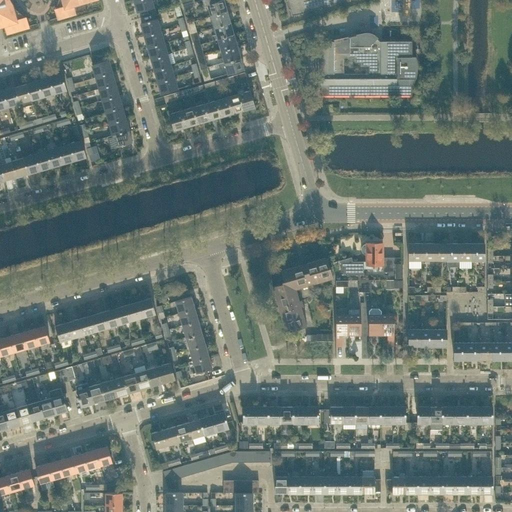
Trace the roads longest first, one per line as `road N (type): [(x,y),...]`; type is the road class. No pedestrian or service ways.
road 1 (residential): [(511,382),(244,382)]
road 2 (residential): [(0,309),(210,248)]
road 3 (tertiary): [(511,213),(318,217)]
road 4 (residential): [(0,206),(159,159)]
road 5 (residential): [(244,382),(210,248)]
road 6 (residential): [(159,159),(290,120)]
road 7 (residential): [(159,159),(121,29)]
road 8 (residential): [(122,416),(0,453)]
road 9 (residential): [(244,382),(122,416)]
road 10 (residential): [(0,65),(121,29)]
road 11 (tertiary): [(290,120),(254,0)]
road 12 (residential): [(353,511),(474,511)]
